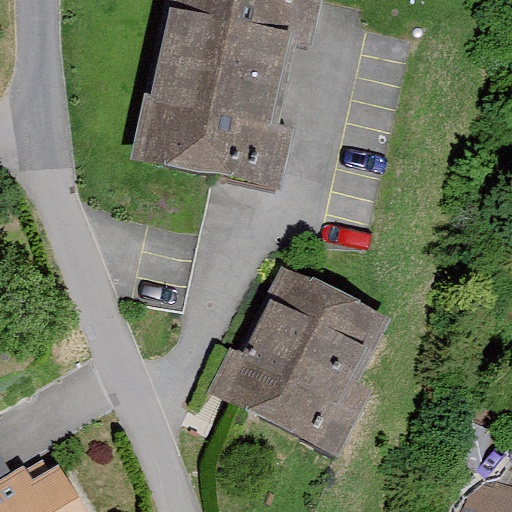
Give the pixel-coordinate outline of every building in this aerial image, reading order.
[(168,0),(132,161),(279,194),(294,130),(281,128),(299,48),(311,51),(322,0),(168,0)] [(391,320),(271,260),(205,393),(340,460),(374,392),(359,384),(391,320)] [(0,454),(0,476),(10,470),(0,454)] [(26,468),(0,483),(0,511),(86,511),(60,468),(35,483),(26,468)] [(461,511),(511,511),(511,485),(476,473),(461,511)]
